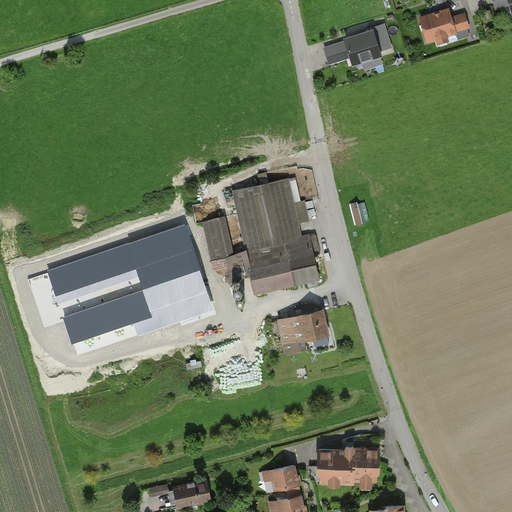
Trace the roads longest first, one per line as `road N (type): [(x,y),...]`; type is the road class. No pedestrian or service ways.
road 1 (tertiary): [(290,0),(373,354),(441,511)]
road 2 (unclassified): [(215,0),(0,65)]
